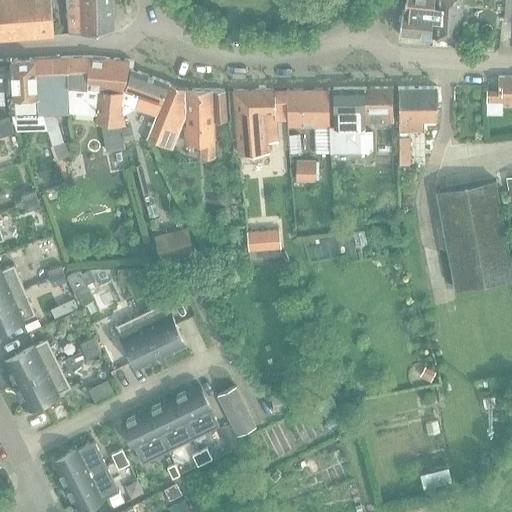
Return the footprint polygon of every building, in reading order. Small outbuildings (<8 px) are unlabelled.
[(0,0),(0,37),(54,34),(51,0),(0,0)] [(66,0),(70,32),(113,29),(112,0),(66,0)] [(404,11),(400,35),(432,37),(453,39),(461,39),(463,0),(407,0),(405,11),(404,11)] [(125,89),(132,69),(134,64),(130,60),(88,56),(34,58),(38,115),(43,115),(47,129),(59,162),(70,158),(56,115),(70,114),(70,112),(96,115),(95,122),(100,123),(106,151),(125,148),(121,125),(126,126),(124,114),(122,104),(125,89)] [(13,59),(5,59),(6,90),(7,96),(11,115),(16,129),(47,129),(43,115),(38,115),(34,58),(13,59)] [(157,116),(169,83),(132,69),(125,89),(122,104),(124,114),(135,107),(137,108),(157,116)] [(502,106),(511,106),(511,76),(498,76),(498,93),(486,93),(486,115),(502,115),(502,106)] [(169,83),(157,116),(148,136),(173,146),(187,111),(188,127),(186,127),(185,143),(202,143),(202,159),(214,159),(215,122),(227,121),(224,90),(186,88),(169,83)] [(330,125),(330,127),(331,152),(374,151),(373,132),(364,132),(364,122),(394,122),(393,87),(335,88),(336,125),(330,125)] [(400,162),(410,162),(410,131),(424,130),(424,120),(438,120),(437,87),(400,87),(400,162)] [(330,127),(330,125),(329,88),(287,89),(288,119),(289,125),(330,127)] [(277,119),(288,119),(287,89),(274,90),(233,90),(240,153),(268,150),(268,142),(279,141),(277,119)] [(8,115),(0,118),(0,127),(11,123),(8,115)] [(11,123),(0,127),(0,136),(13,131),(11,123)] [(296,181),(316,181),(316,159),(297,159),(296,181)] [(438,191),(457,288),(511,277),(511,254),(497,179),(438,191)] [(35,189),(20,194),(23,202),(38,198),(35,189)] [(36,200),(23,205),(26,214),(39,209),(36,200)] [(190,227),(155,235),(161,261),(196,254),(190,227)] [(247,231),(249,251),(282,248),(280,228),(247,231)] [(0,299),(24,288),(14,264),(0,269),(0,299)] [(61,264),(47,269),(49,277),(64,272),(61,264)] [(126,267),(118,268),(118,283),(127,282),(126,267)] [(135,267),(126,267),(127,282),(135,282),(135,267)] [(95,279),(90,270),(82,274),(80,271),(67,277),(78,299),(90,292),(86,283),(95,279)] [(64,272),(49,277),(52,285),(66,280),(64,272)] [(24,288),(0,299),(0,326),(2,326),(3,327),(35,313),(24,288)] [(165,301),(141,312),(161,355),(184,344),(179,334),(180,333),(165,301)] [(141,312),(116,324),(132,356),(133,355),(138,366),(161,355),(141,312)] [(93,336),(79,343),(83,350),(97,343),(93,336)] [(16,355),(5,360),(17,383),(59,362),(47,338),(15,354),(16,355)] [(97,343),(83,350),(87,358),(101,351),(97,343)] [(59,362),(17,383),(28,406),(38,401),(39,402),(70,386),(59,362)] [(103,382),(123,380),(121,365),(102,367),(103,382)] [(200,385),(173,398),(192,438),(219,425),(200,385)] [(218,394),(238,435),(256,426),(235,386),(218,394)] [(271,395),(273,411),(295,408),(293,392),(271,395)] [(192,438),(173,398),(148,410),(167,450),(192,438)] [(167,450),(148,410),(122,423),(142,463),(167,450)] [(54,459),(67,485),(106,465),(94,440),(54,459)] [(207,447),(199,451),(205,462),(212,458),(207,447)] [(111,454),(115,461),(125,456),(122,448),(111,454)] [(205,462),(199,451),(192,454),(197,465),(205,462)] [(129,463),(125,456),(115,461),(118,468),(129,463)] [(180,474),(174,463),(167,467),(172,478),(178,475),(180,474)] [(119,490),(106,465),(67,485),(79,510),(119,490)] [(420,474),(424,488),(452,481),(448,467),(420,474)] [(176,511),(188,506),(183,498),(168,507),(171,511),(176,511)]
